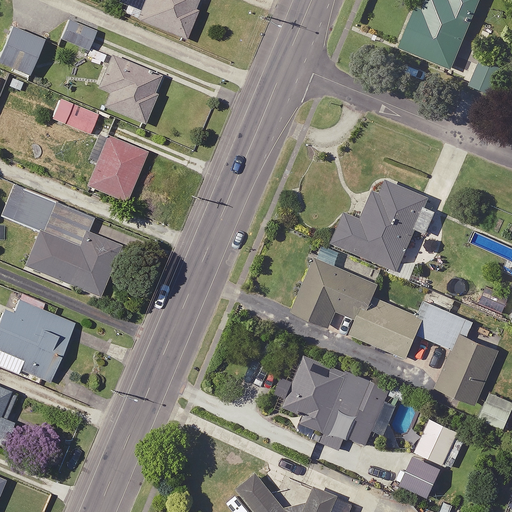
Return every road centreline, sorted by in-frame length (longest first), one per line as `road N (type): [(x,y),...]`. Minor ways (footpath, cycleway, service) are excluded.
road 1 (tertiary): [(97,511),(285,61)]
road 2 (residential): [(285,61),(511,155)]
